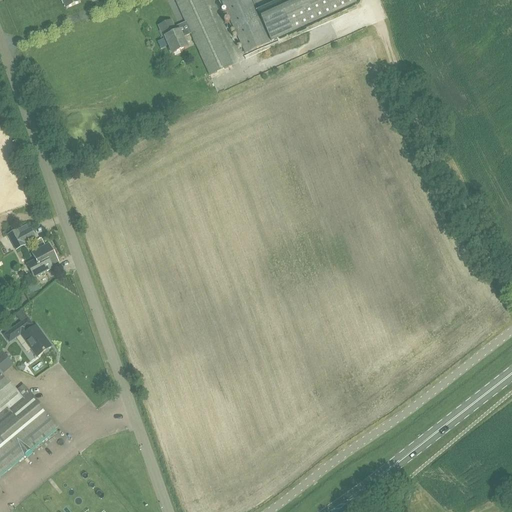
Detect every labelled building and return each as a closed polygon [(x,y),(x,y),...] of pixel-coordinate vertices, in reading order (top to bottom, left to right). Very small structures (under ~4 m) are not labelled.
[(175,0),(210,75),(232,66),(201,0),(175,0)] [(220,0),(245,54),(270,42),(257,15),(250,0),(220,0)] [(271,41),(357,2),(355,0),(278,0),(257,10),(271,41)] [(320,39),(360,30),(358,20),(318,29),(320,39)] [(176,32),(171,21),(158,26),(164,38),(176,32)] [(179,30),(165,38),(173,54),(187,48),(183,38),(190,34),(188,29),(180,33),(179,30)] [(252,58),(245,61),(250,75),(257,73),(252,58)] [(35,238),(31,227),(20,233),(18,230),(7,235),(16,251),(26,245),(25,243),(35,238)] [(49,244),(32,253),(35,260),(27,264),(34,278),(52,268),(51,266),(58,262),(49,244)] [(21,334),(37,356),(51,346),(36,326),(34,328),(27,319),(5,335),(9,342),(21,334)] [(16,392),(0,373),(0,474),(57,427),(23,386),(16,392)] [(41,383),(35,386),(41,395),(47,392),(41,383)]
